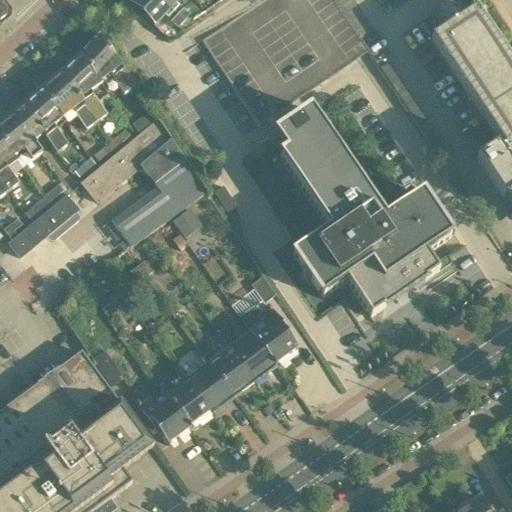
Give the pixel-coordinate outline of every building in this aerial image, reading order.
[(154,27),(170,9),(160,0),(131,0),(128,3),(154,27)] [(160,0),(170,9),(178,0),(160,0)] [(177,16),(184,22),(190,16),(182,9),(177,16)] [(511,216),(511,66),(475,11),(431,41),(491,132),(503,149),(499,152),(496,148),(475,161),(511,216)] [(178,29),(184,22),(177,16),(170,23),(178,29)] [(123,97),(134,89),(121,69),(98,36),(79,57),(99,87),(100,86),(98,84),(110,77),(123,97)] [(79,57),(60,73),(76,96),(95,125),(106,118),(97,104),(107,97),(100,86),(99,87),(79,57)] [(76,96),(60,73),(42,89),(59,113),(63,120),(72,112),(85,132),(95,125),(76,96)] [(42,89),(24,106),(14,114),(33,143),(43,135),(56,155),(67,147),(53,127),(63,120),(59,113),(42,89)] [(311,112),(274,137),(286,155),(279,160),(327,231),(291,256),(321,300),(345,284),(369,320),(437,274),(425,256),(449,240),(419,195),(383,220),(311,112)] [(132,126),(135,131),(139,137),(156,123),(154,120),(150,113),(132,126)] [(42,154),(33,143),(14,114),(0,124),(0,137),(14,158),(23,151),(31,162),(42,154)] [(171,144),(156,123),(139,137),(81,185),(97,205),(138,171),(140,173),(141,172),(146,178),(154,171),(167,186),(125,216),(143,240),(205,195),(192,175),(171,144)] [(109,145),(112,151),(129,136),(125,131),(109,145)] [(5,165),(14,158),(0,137),(0,181),(8,193),(18,185),(5,165)] [(98,163),(112,151),(109,145),(93,158),(98,163)] [(78,178),(95,164),(90,159),(74,172),(78,178)] [(0,199),(8,193),(0,181),(0,199)] [(42,198),(47,205),(63,192),(58,185),(42,198)] [(226,215),(235,208),(221,188),(212,194),(226,215)] [(26,212),(31,218),(47,205),(42,198),(34,205),(25,192),(13,201),(24,214),(26,212)] [(17,237),(11,242),(7,245),(10,248),(19,259),(49,234),(55,240),(77,222),(78,221),(79,219),(74,213),(76,212),(65,198),(17,238),(17,237)] [(22,225),(17,220),(3,231),(11,242),(17,237),(14,232),(22,225)] [(7,245),(11,242),(3,231),(4,230),(0,225),(0,256),(10,248),(7,245)] [(179,236),(172,242),(180,252),(188,247),(179,236)] [(137,268),(145,279),(152,273),(144,262),(137,268)] [(137,268),(129,273),(137,284),(145,279),(137,268)] [(274,296),(262,279),(251,287),(263,304),(274,296)] [(110,303),(103,292),(95,298),(102,308),(110,303)] [(249,333),(248,333),(274,368),(277,366),(281,367),(288,361),(288,358),(297,351),(288,340),(290,339),(268,308),(260,314),(255,308),(239,319),(249,333)] [(253,383),(274,368),(248,333),(228,348),(253,383)] [(233,399),(253,383),(228,348),(207,363),(233,399)] [(131,485),(121,471),(151,448),(81,353),(0,413),(0,511),(95,511),(97,511),(131,485)] [(104,353),(93,361),(111,388),(123,379),(104,353)] [(211,415),(233,399),(207,363),(185,380),(211,415)] [(190,431),(211,415),(185,380),(164,395),(190,431)] [(187,433),(190,431),(164,395),(155,403),(149,396),(132,409),(148,431),(152,428),(158,437),(160,435),(168,447),(177,440),(180,442),(188,436),(187,433)] [(467,504),(454,511),(488,511),(480,498),(468,506),(467,504)]
